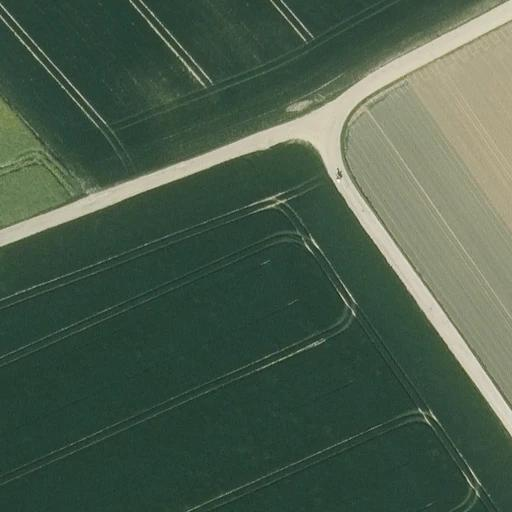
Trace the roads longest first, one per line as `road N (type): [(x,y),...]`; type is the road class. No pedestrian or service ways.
road 1 (track): [(304,125),(511,427)]
road 2 (track): [(0,244),(304,125)]
road 3 (track): [(304,125),(511,13)]
